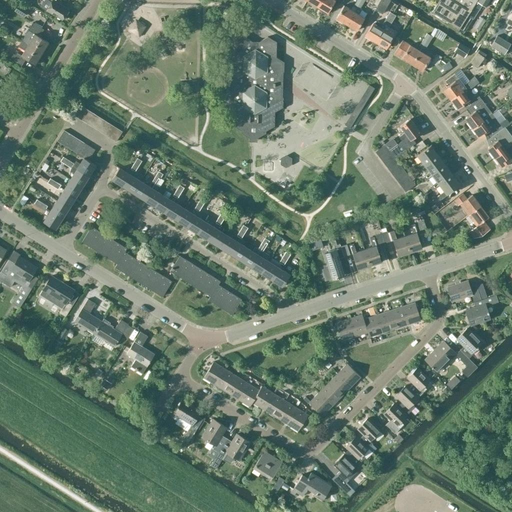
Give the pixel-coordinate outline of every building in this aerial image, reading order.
[(51,0),(51,2),(48,0),(44,0),(40,7),(61,20),(68,9),(56,2),(57,0),(51,0)] [(321,0),(317,6),(322,9),(321,12),(326,14),(327,12),(327,13),(329,11),(331,12),(334,7),(332,5),(335,0),(334,0),(321,0)] [(360,9),(363,4),(356,0),(354,5),(357,7),(360,9)] [(381,0),(376,9),(382,13),(389,0),(381,0)] [(439,0),(433,11),(442,17),(461,28),(476,0),(439,0)] [(477,0),(468,16),(469,16),(472,18),(481,3),(486,7),(489,0),(477,0)] [(344,5),(337,16),(336,18),(346,24),(351,16),(354,11),(356,8),(357,7),(354,5),(351,10),(344,5)] [(356,8),(354,11),(351,16),(346,24),(357,30),(364,18),(362,16),(359,15),(362,10),(360,9),(357,7),(356,8)] [(392,21),(395,16),(396,16),(393,14),(390,12),(387,18),(392,21)] [(468,16),(460,28),(465,31),(473,19),(472,18),(469,16),(468,16)] [(481,17),(474,28),(479,31),(486,20),(481,17)] [(389,27),(392,21),(387,18),(383,24),(381,22),(380,23),(376,21),(373,23),(365,35),(376,41),(383,29),(386,25),(389,27)] [(136,19),(128,30),(139,37),(147,26),(136,19)] [(32,23),(22,41),(42,53),(48,42),(39,36),(43,29),(32,23)] [(386,48),(394,35),(396,32),(389,27),(386,25),(383,29),(376,41),(386,48)] [(419,46),(422,48),(430,35),(427,34),(419,46)] [(433,37),(430,35),(422,48),(426,50),(433,37)] [(225,96),(225,97),(224,106),(233,111),(232,125),(241,130),(240,133),(249,138),(257,138),(265,133),(265,130),(273,126),(274,111),(282,107),(283,62),(275,57),(276,42),(267,36),(259,41),(252,41),(244,36),(235,41),(234,56),(226,61),(225,71),(233,75),(233,92),(225,96)] [(498,36),(491,46),(505,54),(511,44),(498,36)] [(15,52),(11,59),(21,65),(25,58),(35,64),(42,53),(22,41),(18,46),(24,50),(21,55),(15,52)] [(394,53),(412,64),(420,52),(402,41),(394,53)] [(460,43),(454,51),(464,58),(469,50),(460,43)] [(430,58),(425,55),(420,52),(412,64),(422,70),(430,58)] [(477,53),(471,63),(470,64),(477,69),(485,58),(477,53)] [(441,57),(436,54),(432,59),(438,63),(441,57)] [(450,100),(465,88),(463,86),(462,84),(458,79),(458,78),(455,75),(455,74),(445,81),(446,82),(449,86),(443,90),(450,100)] [(474,77),(469,81),(473,87),(478,83),(474,77)] [(458,109),(463,105),(466,109),(481,98),(477,93),(473,96),(468,90),(473,87),(469,81),(463,86),(465,88),(450,100),(458,109)] [(492,113),(488,108),(481,98),(466,109),(470,115),(465,119),(472,128),(483,120),(482,120),(491,113),(492,113)] [(78,118),(84,108),(79,105),(73,115),(78,118)] [(502,120),(509,116),(502,105),(496,109),(502,120)] [(84,107),(84,108),(78,118),(82,121),(89,110),(84,107)] [(94,113),(89,110),(82,121),(87,124),(94,113)] [(92,126),(98,116),(94,113),(87,124),(92,126)] [(503,128),(496,119),(491,113),(482,120),(483,120),(472,128),(479,138),(485,134),(489,139),(503,128)] [(92,126),(97,129),(103,119),(98,116),(92,126)] [(97,129),(101,132),(108,122),(103,119),(97,129)] [(389,150),(392,154),(396,158),(415,143),(412,139),(420,132),(410,120),(400,127),(404,133),(399,137),(402,141),(389,150)] [(112,125),(108,122),(101,132),(106,135),(112,125)] [(117,128),(112,125),(106,135),(110,138),(117,128)] [(491,145),(487,148),(495,158),(505,150),(505,149),(511,143),(511,138),(504,127),(503,128),(489,139),(487,140),(491,145)] [(117,128),(110,138),(116,142),(123,132),(117,128)] [(69,134),(64,130),(57,141),(63,144),(69,134)] [(63,144),(68,148),(75,137),(69,134),(63,144)] [(393,147),(401,140),(396,134),(388,140),(393,147)] [(75,137),(68,148),(73,151),(80,140),(75,137)] [(85,143),(80,140),(73,151),(78,154),(85,143)] [(78,154),(83,157),(83,158),(90,147),(85,143),(78,154)] [(375,152),(379,157),(389,149),(385,144),(375,152)] [(418,172),(425,167),(439,156),(431,146),(417,156),(423,163),(415,168),(418,172)] [(95,150),(90,147),(83,158),(88,160),(95,150)] [(392,154),(389,150),(389,149),(379,157),(382,161),(392,154)] [(502,168),(511,159),(511,154),(510,156),(505,150),(495,158),(502,168)] [(392,154),(382,161),(386,166),(396,158),(392,154)] [(286,156),(282,159),(282,164),(286,166),(290,164),(290,159),(286,156)] [(426,182),(433,176),(446,166),(439,156),(425,167),(430,173),(423,178),(426,182)] [(60,161),(66,165),(69,160),(64,157),(60,161)] [(73,166),(89,176),(95,165),(88,160),(83,158),(83,157),(79,163),(76,161),(75,163),(73,166)] [(137,158),(134,164),(139,167),(142,161),(137,158)] [(396,158),(386,166),(389,170),(399,163),(396,158)] [(75,163),(69,160),(66,165),(71,168),(73,166),(75,163)] [(291,188),(307,197),(322,171),(306,161),(291,188)] [(402,167),(399,163),(389,170),(393,175),(402,167)] [(135,172),(139,167),(134,164),(130,169),(132,170),(135,172)] [(70,179),(82,187),(89,176),(73,166),(71,168),(70,171),(73,173),(70,179)] [(433,191),(440,186),(453,176),(446,166),(433,176),(437,182),(430,188),(433,191)] [(402,167),(393,175),(396,179),(406,172),(402,167)] [(111,180),(122,186),(130,175),(132,170),(130,169),(128,168),(125,172),(118,168),(111,180)] [(163,174),(158,171),(155,177),(160,179),(163,174)] [(396,179),(399,183),(409,176),(406,172),(396,179)] [(122,186),(133,193),(140,182),(130,175),(122,186)] [(399,183),(402,187),(412,180),(409,176),(399,183)] [(460,184),(453,176),(440,186),(444,192),(437,197),(440,201),(448,195),(447,194),(460,184)] [(47,183),(53,186),(56,181),(50,178),(47,183)] [(70,179),(63,190),(75,197),(82,187),(70,179)] [(412,180),(402,187),(406,192),(416,185),(412,180)] [(61,184),(56,181),(53,186),(58,189),(61,184)] [(133,193),(144,200),(151,188),(140,182),(133,193)] [(180,185),(176,190),(181,193),(184,188),(180,185)] [(144,200),(154,206),(162,195),(156,192),(151,188),(144,200)] [(63,190),(56,200),(68,208),(75,197),(63,190)] [(178,198),(181,193),(176,190),(173,196),(178,198)] [(463,202),(471,213),(481,206),(472,195),(467,199),(463,194),(454,200),(458,206),(463,202)] [(18,204),(23,206),(28,198),(24,195),(18,204)] [(172,202),(162,195),(154,206),(165,213),(172,202)] [(201,197),(197,203),(203,206),(206,201),(201,197)] [(34,204),(39,207),(42,202),(37,199),(34,204)] [(62,219),(68,208),(56,200),(50,211),(62,219)] [(45,211),(46,209),(48,206),(42,202),(39,207),(45,211)] [(183,208),(172,202),(165,213),(176,220),(183,208)] [(199,212),(203,206),(197,203),(194,208),(197,210),(199,212)] [(489,217),(481,206),(471,213),(468,216),(473,222),(476,220),(479,223),(468,231),(474,238),(481,236),(490,229),(484,221),(489,217)] [(189,212),(183,208),(176,220),(186,226),(194,215),(189,212)] [(55,229),(62,219),(50,211),(49,211),(46,209),(45,211),(44,212),(48,214),(43,222),(55,229)] [(222,211),(218,217),(223,220),(227,214),(222,211)] [(186,226),(197,233),(204,222),(198,218),(194,215),(186,226)] [(220,225),(223,220),(218,217),(215,222),(220,225)] [(423,220),(417,221),(421,231),(427,230),(423,220)] [(215,228),(204,222),(197,233),(208,240),(215,228)] [(413,233),(405,236),(410,252),(422,249),(417,233),(415,224),(410,225),(413,233)] [(248,228),(243,225),(240,230),(245,233),(248,228)] [(91,227),(82,242),(94,249),(103,234),(91,227)] [(215,228),(208,240),(218,247),(225,235),(215,228)] [(236,236),(241,239),(245,233),(240,230),(236,236)] [(387,231),(381,233),(385,243),(391,241),(387,231)] [(398,256),(410,252),(405,236),(396,239),(394,231),(389,232),(392,241),(393,240),(398,256)] [(379,245),(385,243),(381,233),(376,235),(379,245)] [(94,249),(106,257),(115,241),(103,234),(94,249)] [(333,245),(339,243),(336,234),(330,236),(333,245)] [(218,247),(229,253),(236,242),(225,235),(218,247)] [(372,247),(364,249),(369,266),(381,262),(376,246),(377,246),(374,237),(370,238),(372,247)] [(320,239),(307,244),(309,248),(310,251),(323,247),(320,239)] [(115,241),(106,257),(117,264),(125,252),(127,249),(115,241)] [(236,242),(229,253),(240,260),(247,248),(236,242)] [(347,244),(341,246),(345,256),(350,255),(347,244)] [(353,254),(358,269),(369,266),(364,249),(356,252),(353,244),(349,245),(352,254),(353,254)] [(252,252),(247,248),(240,260),(250,267),(257,255),(260,250),(255,247),(252,252)] [(328,267),(322,269),(326,280),(332,278),(332,279),(344,275),(339,259),(341,258),(338,249),(328,253),(324,254),(327,262),(328,267)] [(257,255),(250,267),(261,273),(268,262),(267,261),(270,256),(262,251),(263,251),(261,250),(260,250),(257,255)] [(286,251),(282,257),(287,260),(290,254),(286,251)] [(125,252),(117,264),(115,267),(127,274),(136,259),(125,252)] [(170,271),(183,280),(193,265),(179,256),(170,271)] [(20,307),(26,297),(32,287),(26,284),(28,281),(29,281),(37,268),(19,257),(15,263),(9,260),(1,272),(0,273),(0,280),(10,287),(14,281),(22,286),(19,292),(12,302),(20,307)] [(283,265),(287,260),(282,257),(279,262),(283,265)] [(127,274),(139,282),(148,267),(136,259),(127,274)] [(279,268),(268,262),(261,273),(272,280),(279,268)] [(206,273),(193,265),(183,280),(197,288),(206,273)] [(148,267),(139,282),(150,289),(160,274),(148,267)] [(282,287),(289,275),(279,268),(272,280),(282,287)] [(210,297),(218,285),(220,282),(206,273),(197,288),(210,297)] [(172,282),(160,274),(150,289),(162,297),(172,282)] [(66,317),(73,305),(67,301),(73,292),(62,284),(63,283),(51,276),(42,290),(39,294),(62,308),(59,313),(66,317)] [(452,301),(472,295),(474,302),(481,299),(477,285),(470,288),(467,281),(448,287),(452,301)] [(208,300),(220,308),(230,292),(218,285),(210,297),(208,300)] [(241,300),(230,292),(220,308),(232,315),(241,300)] [(496,296),(486,299),(474,302),(476,308),(466,311),(470,324),(490,318),(486,305),(489,304),(489,305),(498,302),(496,296)] [(74,322),(94,334),(102,321),(89,313),(95,304),(88,299),(74,322)] [(415,303),(402,307),(408,324),(421,320),(415,303)] [(395,329),(408,324),(402,307),(389,311),(395,329)] [(389,311),(376,315),(382,333),(395,329),(389,311)] [(355,336),(368,332),(363,319),(362,314),(349,318),(355,336)] [(368,332),(369,337),(382,333),(376,315),(363,319),(368,332)] [(111,322),(104,318),(102,321),(94,334),(114,347),(122,335),(128,338),(134,328),(121,320),(115,329),(112,327),(113,326),(110,324),(111,322)] [(342,341),(355,336),(349,318),(336,323),(342,341)] [(63,327),(56,339),(62,342),(69,331),(63,327)] [(460,350),(463,353),(469,358),(474,354),(472,353),(482,343),(468,328),(457,339),(465,346),(460,350)] [(141,332),(126,355),(135,360),(131,366),(142,373),(146,367),(147,367),(155,354),(142,346),(148,337),(141,332)] [(443,341),(426,359),(438,371),(451,359),(454,361),(457,357),(466,366),(462,371),(467,377),(477,367),(469,358),(463,353),(459,357),(443,341)] [(204,378),(214,384),(216,385),(226,369),(214,362),(204,378)] [(348,364),(338,374),(351,387),(361,377),(348,364)] [(103,374),(107,368),(102,365),(98,371),(103,374)] [(408,378),(414,385),(410,389),(419,398),(423,393),(422,392),(426,389),(424,387),(431,380),(429,379),(434,374),(427,367),(423,372),(418,367),(408,378)] [(237,376),(226,369),(216,385),(227,392),(237,376)] [(342,397),(351,387),(338,374),(329,384),(342,397)] [(227,392),(237,398),(239,399),(249,384),(237,376),(227,392)] [(260,391),(259,391),(249,384),(239,399),(250,407),(253,402),(260,391)] [(329,384),(319,393),(332,406),(342,397),(329,384)] [(253,402),(264,410),(274,394),(262,386),(259,391),(260,391),(253,402)] [(402,403),(398,407),(407,415),(411,411),(412,412),(416,408),(412,404),(419,398),(410,389),(407,386),(396,396),(402,403)] [(319,393),(309,403),(323,416),(332,406),(319,393)] [(264,410),(276,417),(286,401),(274,394),(264,410)] [(195,432),(203,420),(198,416),(201,411),(183,400),(174,414),(191,425),(189,429),(189,428),(180,443),(186,447),(195,432)] [(276,417),(287,424),(297,408),(286,401),(276,417)] [(384,414),(391,420),(387,425),(395,433),(403,424),(401,421),(407,415),(398,407),(395,403),(384,414)] [(309,416),(297,408),(287,424),(299,431),(309,416)] [(222,435),(227,428),(213,419),(202,437),(215,445),(213,449),(209,455),(214,459),(218,452),(227,438),(222,435)] [(358,429),(364,435),(360,440),(369,448),(372,452),(377,448),(370,441),(381,431),(368,419),(358,429)] [(239,461),(251,443),(237,434),(232,442),(227,438),(218,452),(224,456),(226,453),(239,461)] [(369,448),(360,440),(357,436),(346,447),(352,453),(348,457),(357,466),(361,470),(365,466),(358,459),(369,448)] [(265,451),(254,468),(271,480),(282,462),(265,451)] [(354,476),(351,473),(357,466),(348,457),(345,454),(335,465),(341,471),(336,476),(336,475),(332,479),(349,496),(353,491),(346,484),(350,480),(353,480),(354,479),(354,477),(354,476)] [(332,485),(311,473),(307,477),(302,474),(291,493),(295,496),(296,492),(303,497),(308,488),(316,493),(315,496),(322,501),(324,498),(332,485)] [(280,477),(271,491),(276,494),(285,480),(280,477)]
